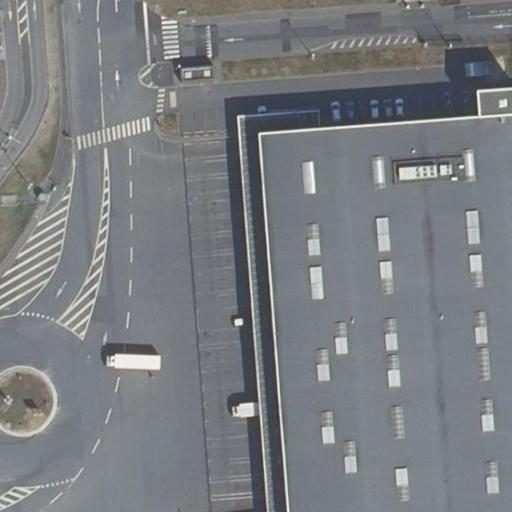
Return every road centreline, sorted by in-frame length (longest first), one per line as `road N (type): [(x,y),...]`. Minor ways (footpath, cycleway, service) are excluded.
road 1 (unclassified): [(116,58),(511,20)]
road 2 (unclassified): [(82,0),(93,159),(80,270),(43,321),(3,347)]
road 3 (unclassified): [(75,389),(105,343),(132,233),(116,58)]
